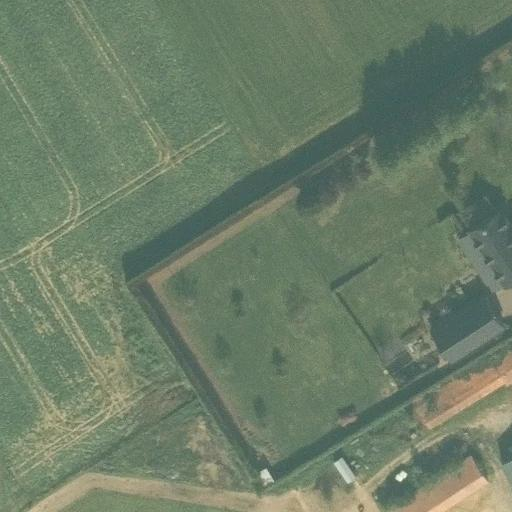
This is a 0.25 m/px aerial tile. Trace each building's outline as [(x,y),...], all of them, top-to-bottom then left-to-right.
[(471,230),(458,238),(473,263),(491,290),(504,281),(505,283),(511,278),(511,225),(500,207),(469,227),(471,230)] [(504,323),(483,292),(432,326),(452,357),(504,323)] [(429,424),(511,376),(511,338),(427,387),(433,398),(418,407),(429,424)] [(437,511),(489,478),(471,451),(384,509),(386,511),(437,511)] [(511,452),(501,460),(511,476),(511,452)]
